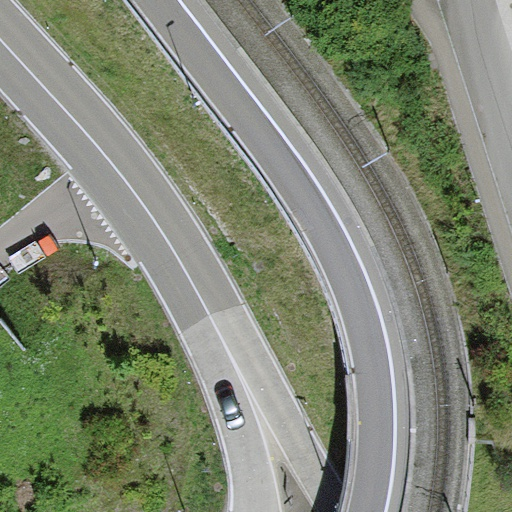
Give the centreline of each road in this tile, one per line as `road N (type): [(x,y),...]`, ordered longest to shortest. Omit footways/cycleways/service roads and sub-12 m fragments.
road 1 (primary): [(366,511),(379,389),(338,250),(156,0)]
road 2 (primary): [(298,511),(256,406),(167,238),(0,39)]
road 3 (residential): [(511,139),(464,0)]
